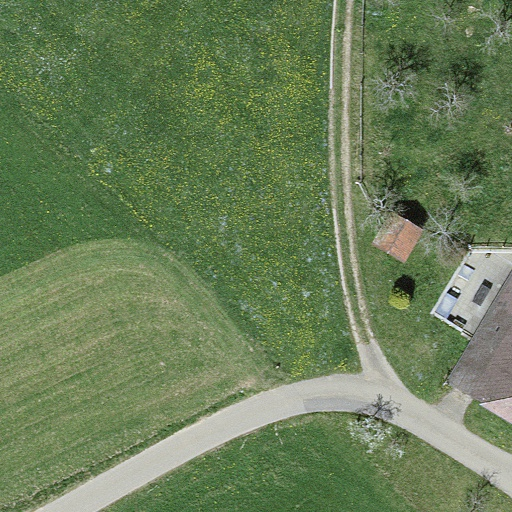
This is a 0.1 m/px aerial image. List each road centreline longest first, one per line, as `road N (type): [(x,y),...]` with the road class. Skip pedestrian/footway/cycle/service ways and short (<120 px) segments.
road 1 (unclassified): [(61,511),(203,434),(296,399),(344,391),(390,389),(511,472)]
road 2 (track): [(390,389),(355,304),(334,119),(345,0)]
